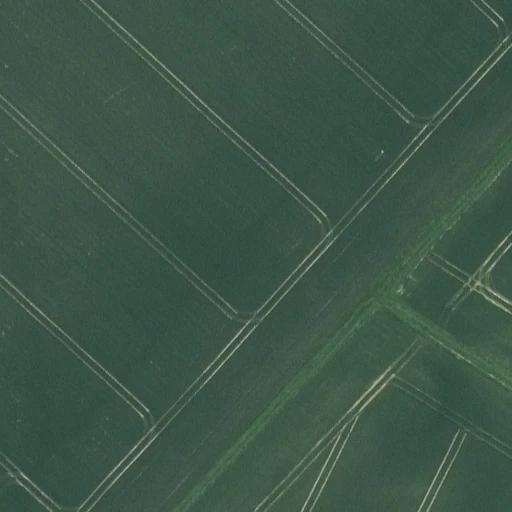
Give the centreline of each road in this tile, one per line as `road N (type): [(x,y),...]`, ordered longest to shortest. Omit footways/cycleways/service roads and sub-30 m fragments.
road 1 (track): [(184,511),(379,300)]
road 2 (track): [(379,300),(511,155)]
road 3 (track): [(511,384),(379,300)]
